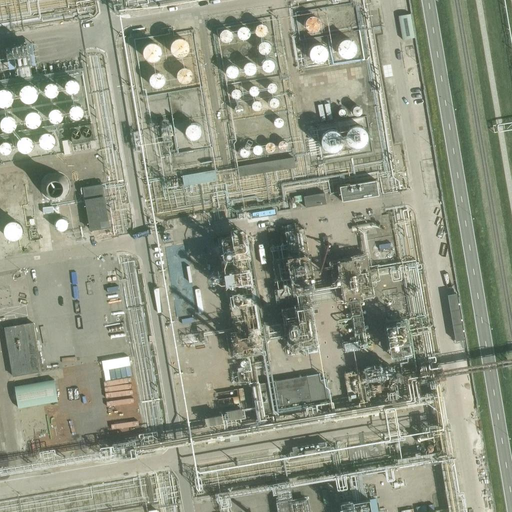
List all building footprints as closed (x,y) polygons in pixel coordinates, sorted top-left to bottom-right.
[(409,11),(396,13),(401,39),(414,37),(409,11)] [(322,30),(321,17),(306,17),(307,31),(322,30)] [(264,36),(267,26),(259,23),(256,34),(264,36)] [(237,35),(247,38),(250,29),(241,26),(237,35)] [(220,37),(228,43),(234,34),(225,29),(220,37)] [(190,48),(189,46),(189,44),(187,41),(185,40),(182,39),(179,38),(175,39),(174,40),(172,42),(170,45),(170,48),(171,52),(173,55),(175,57),(179,58),(181,58),(184,57),(187,55),(189,52),(190,48)] [(262,40),(258,51),(267,54),(272,43),(262,40)] [(355,50),(354,47),(353,45),(350,42),(347,41),(343,42),(341,44),(339,46),(338,50),(338,52),(340,55),(342,57),(344,58),(345,59),(349,58),(351,57),(352,56),(354,54),(355,50)] [(161,54),(161,50),(159,48),(158,47),(155,45),(152,44),(148,44),(147,45),(145,46),(143,48),(142,50),(141,53),(141,55),(142,57),(144,60),(147,62),(151,64),(154,63),(157,61),(160,59),(161,57),(161,54)] [(327,55),(327,54),(326,51),(325,49),(323,47),(321,47),(318,46),(315,47),(313,49),(311,51),(310,54),(311,58),(313,60),(316,62),(318,63),(321,62),(324,60),(326,58),(327,55)] [(10,58),(11,72),(32,69),(30,56),(10,58)] [(273,71),(276,61),(265,58),(262,68),(273,71)] [(234,64),(227,69),(232,77),(239,72),(234,64)] [(192,77),(191,74),(189,71),(187,69),(184,69),(181,69),(179,71),(177,73),(176,76),(176,79),(178,82),(180,84),(183,85),(185,85),(187,84),(190,83),(191,80),(192,77)] [(164,82),(163,79),(162,76),(159,74),(156,74),(153,74),(150,76),(148,79),(148,82),(149,85),(150,88),(153,89),(156,90),(159,89),(161,88),(163,85),(164,82)] [(87,83),(87,81),(86,79),(85,77),(83,76),(82,75),(78,75),(75,76),(73,77),(71,80),(71,83),(71,86),(73,89),(76,91),(79,91),(82,91),(85,89),(87,86),(87,83)] [(65,88),(65,85),(63,82),(61,80),(58,79),(55,80),(52,81),(50,84),(49,85),(49,87),(49,90),(51,93),(53,95),(57,96),(60,95),(62,95),(63,94),(65,91),(65,88)] [(42,93),(42,92),(42,89),(40,87),(38,85),(35,84),(33,84),(31,85),(29,86),(27,89),(26,92),(26,93),(27,95),(28,98),(31,100),(34,101),(37,100),(40,98),(42,96),(42,93)] [(19,98),(19,95),(17,92),(14,91),(11,90),(8,91),(5,93),(4,95),(3,98),(4,101),(5,103),(6,104),(8,106),(12,106),(15,106),(17,104),(19,101),(19,98)] [(195,105),(195,102),(193,100),(191,98),(188,97),(186,97),(185,97),(182,99),(180,102),(179,105),(180,107),(181,110),(183,111),(184,112),(187,113),(190,112),(192,111),(194,108),(195,105)] [(90,107),(90,106),(89,103),(87,101),(86,99),(84,99),(82,98),(79,99),(77,99),(76,101),(74,103),(73,106),(74,109),(75,112),(77,114),(81,115),(84,114),(87,113),(89,110),(90,107)] [(169,110),(169,107),(167,104),(165,103),(162,102),(159,102),(157,103),(156,104),(154,107),(153,109),(153,112),(155,115),(157,117),(161,118),(164,118),(167,116),(169,113),(169,110)] [(69,111),(68,108),(67,105),(64,103),(61,103),(58,103),(55,105),(53,108),(53,111),(53,113),(53,115),(55,117),(58,119),(61,119),(64,119),(67,117),(68,115),(69,111)] [(46,116),(46,114),(45,112),(43,110),(40,108),(37,108),(34,109),(32,110),(30,113),(30,116),(30,119),(32,122),(34,123),(35,124),(38,124),(41,124),(42,123),(44,122),(45,119),(46,116)] [(23,121),(23,120),(23,118),(21,115),(19,113),(16,112),(14,112),(12,113),(9,115),(8,116),(7,118),(7,120),(7,124),(9,126),(11,127),(12,128),(15,129),(18,128),(19,127),(21,126),(23,124),(23,121)] [(93,124),(70,128),(72,143),(95,139),(93,124)] [(199,133),(199,130),(197,128),(195,126),(192,126),(189,126),(187,128),(185,130),(185,133),(185,135),(187,138),(189,140),(191,140),(194,140),(197,138),(199,136),(199,133)] [(173,135),(172,132),(171,129),(168,128),(165,127),(162,127),(159,128),(157,131),(156,133),(156,135),(157,138),(158,141),(161,142),(164,143),(165,143),(168,143),(170,141),(172,138),(173,135)] [(371,139),(371,138),(370,135),(368,131),(365,129),(361,129),(358,129),(356,130),(354,131),(352,134),(351,138),(352,141),(353,143),(354,144),(357,147),(360,148),(364,147),(366,146),(367,145),(370,142),(370,141),(371,139)] [(348,141),(348,140),(348,137),(346,134),(343,132),(339,131),(336,131),(334,132),(332,133),(330,136),(329,138),(329,140),(329,144),(331,147),(335,149),(338,150),(342,150),(345,148),(347,145),(348,143),(348,141)] [(55,141),(55,139),(54,137),(52,135),(49,133),(46,133),(43,134),(41,135),(39,138),(39,141),(39,144),(41,147),(43,148),(44,149),(47,149),(50,149),(51,148),(53,147),(54,144),(55,141)] [(35,144),(35,142),(34,140),(32,138),(29,136),(26,136),(23,137),(21,138),(19,141),(19,144),(19,147),(21,150),(23,151),(24,152),(27,152),(30,152),(31,151),(33,150),(34,147),(35,144)] [(295,157),(238,167),(239,176),(297,166),(295,157)] [(216,170),(182,176),(183,185),(217,180),(216,170)] [(71,192),(71,188),(70,186),(69,184),(67,182),(65,180),(63,179),(60,178),(57,178),(55,178),(52,179),(50,180),(48,182),(46,184),(45,187),(44,189),(44,192),(45,195),(45,197),(47,199),(48,201),(50,203),(53,204),(55,205),(59,205),(63,204),(65,203),(68,201),(69,199),(70,197),(71,194),(71,192)] [(377,181),(340,186),(343,201),(379,195),(377,181)] [(103,185),(83,188),(90,231),(110,227),(103,185)] [(325,193),(304,196),(306,207),(327,204),(325,193)] [(66,230),(68,221),(59,219),(57,228),(66,230)] [(28,235),(28,234),(28,231),(26,229),(24,227),(21,226),(17,227),(15,229),(13,231),(12,234),(13,237),(14,240),(16,241),(17,242),(20,242),(23,242),(26,240),(27,238),(28,235)] [(286,230),(287,243),(305,243),(305,229),(286,230)] [(265,357),(244,231),(216,235),(238,362),(265,357)] [(201,308),(190,240),(163,244),(175,312),(201,308)] [(51,251),(52,242),(41,242),(40,250),(51,251)] [(362,256),(334,261),(342,302),(370,296),(362,256)] [(289,355),(319,351),(313,300),(330,298),(328,287),(311,289),(309,276),(305,277),(306,290),(296,292),(297,304),(283,305),(289,355)] [(450,294),(454,340),(463,339),(459,293),(450,294)] [(34,315),(46,313),(43,296),(31,297),(34,315)] [(64,355),(101,349),(93,296),(63,300),(66,317),(58,318),(64,355)] [(34,322),(5,327),(13,376),(42,371),(34,322)] [(53,322),(41,323),(44,358),(57,357),(53,322)] [(110,329),(111,340),(123,339),(122,328),(110,329)] [(336,345),(339,356),(351,353),(349,343),(336,345)] [(330,402),(326,379),(321,380),(320,374),(255,385),(256,391),(250,392),(254,414),(330,402)] [(55,379),(15,386),(19,408),(58,401),(55,379)] [(289,459),(333,452),(332,446),(329,447),(327,441),(292,447),(293,452),(289,453),(289,459)] [(309,511),(308,498),(278,502),(279,511),(309,511)] [(343,506),(343,511),(378,511),(377,498),(370,499),(371,507),(374,507),(372,511),(346,511),(348,510),(343,506)]
